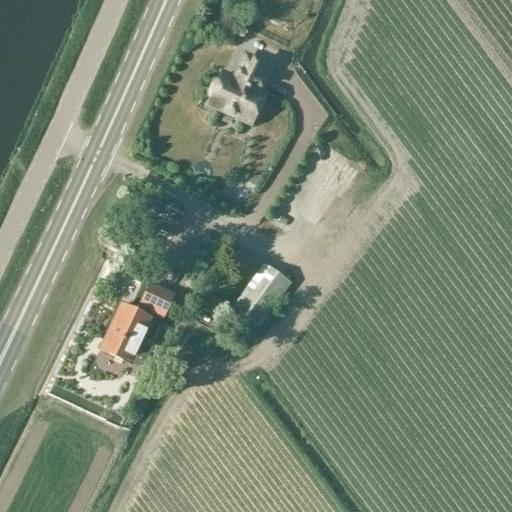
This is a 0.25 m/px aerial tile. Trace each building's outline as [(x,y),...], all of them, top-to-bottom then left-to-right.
[(239,77),(236,83),(221,76),(219,82),(215,84),(212,87),(210,91),(209,95),(210,100),(208,105),(250,125),(264,96),(257,93),(269,70),(245,58),(237,76),(239,77)] [(239,164),(226,181),(244,195),(257,177),(239,164)] [(264,267),(232,312),(258,330),(290,285),(264,267)] [(120,306),(99,351),(135,368),(138,367),(142,365),(145,362),(152,349),(141,344),(154,315),(163,319),(174,297),(148,285),(135,314),(120,306)] [(219,301),(213,312),(221,317),(227,307),(219,301)]
